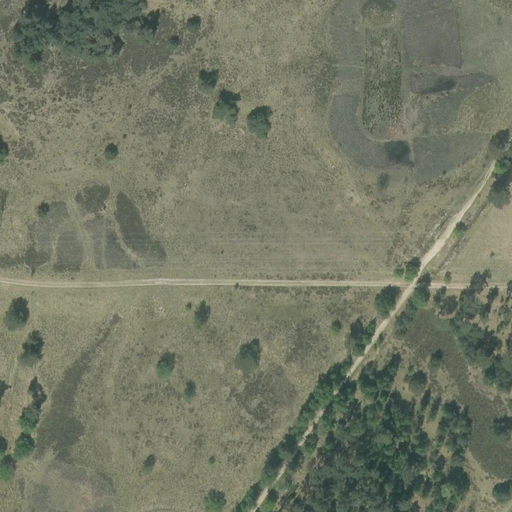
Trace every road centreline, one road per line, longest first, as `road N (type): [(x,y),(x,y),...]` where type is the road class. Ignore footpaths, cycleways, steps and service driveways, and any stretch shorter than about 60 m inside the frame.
road 1 (track): [(410,285),(0,279)]
road 2 (track): [(248,511),(410,285)]
road 3 (track): [(410,285),(511,141)]
